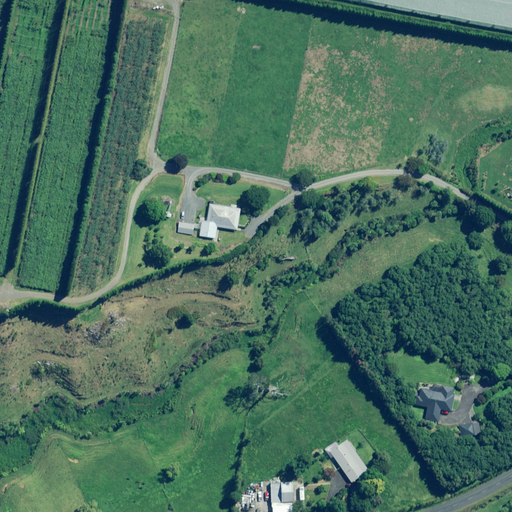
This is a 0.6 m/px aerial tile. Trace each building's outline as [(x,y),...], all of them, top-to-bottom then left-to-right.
[(195,224),(179,222),(178,232),(193,234),(194,228),(201,229),(200,236),(216,238),(218,227),(238,230),(241,209),(211,204),(208,222),(203,221),(202,224),(195,223),(195,224)] [(457,389),(444,386),(443,393),(422,389),(420,396),(418,396),(416,404),(428,407),(425,419),(438,422),(441,409),(452,411),(457,389)] [(475,434),(472,423),(460,426),(462,437),(475,434)] [(370,469),(349,438),(331,450),(353,481),(370,469)] [(296,500),(295,480),(284,480),(284,500),(296,500)] [(244,501),(238,499),(236,507),(242,509),(244,501)] [(295,511),(295,501),(274,502),(274,511),(295,511)]
